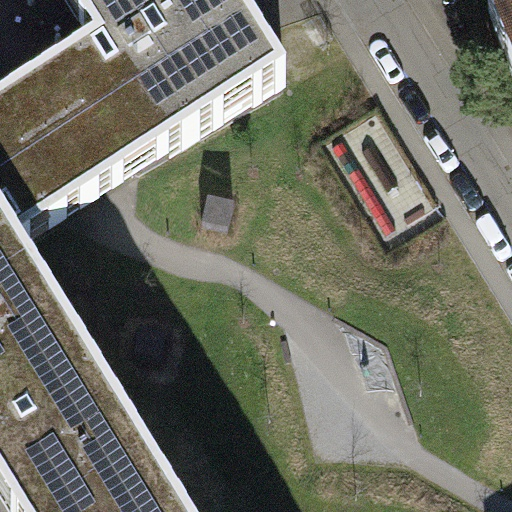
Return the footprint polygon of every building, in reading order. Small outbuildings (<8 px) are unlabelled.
[(287,93),(229,0),(59,0),(95,57),(26,98),(21,101),(90,214),(95,211),(287,93)] [(511,1),(489,10),(511,74),(511,1)] [(90,214),(21,101),(0,114),(0,343),(50,313),(16,259),(90,214)] [(239,222),(212,213),(204,237),(231,246),(239,222)] [(50,313),(0,343),(0,506),(3,511),(35,511),(135,451),(50,313)] [(171,344),(144,335),(136,359),(163,368),(171,344)] [(172,511),(135,451),(35,511),(172,511)]
